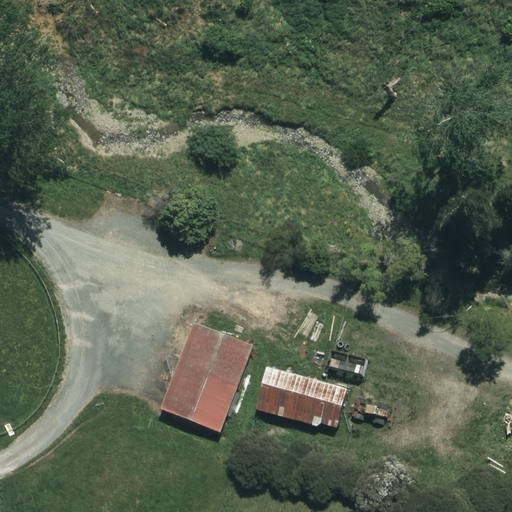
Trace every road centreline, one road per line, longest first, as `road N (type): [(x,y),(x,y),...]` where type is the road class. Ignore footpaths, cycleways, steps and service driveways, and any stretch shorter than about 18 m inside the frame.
road 1 (track): [(511,369),(0,199)]
road 2 (track): [(0,461),(67,402),(81,355),(78,299),(59,221)]
